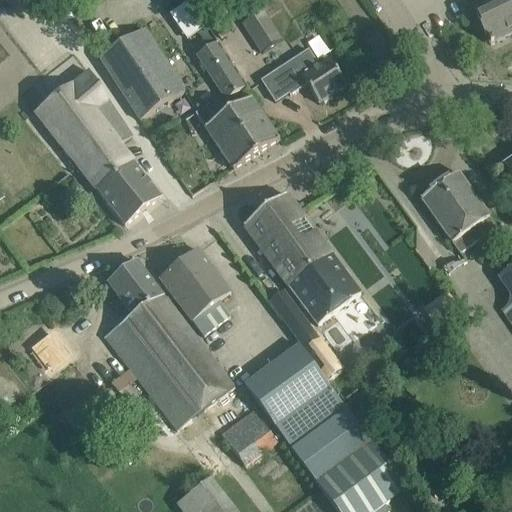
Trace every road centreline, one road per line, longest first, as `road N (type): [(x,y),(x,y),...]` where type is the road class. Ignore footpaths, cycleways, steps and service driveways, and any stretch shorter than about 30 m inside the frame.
road 1 (tertiary): [(0,299),(356,134),(446,109)]
road 2 (unclassified): [(446,109),(384,0)]
